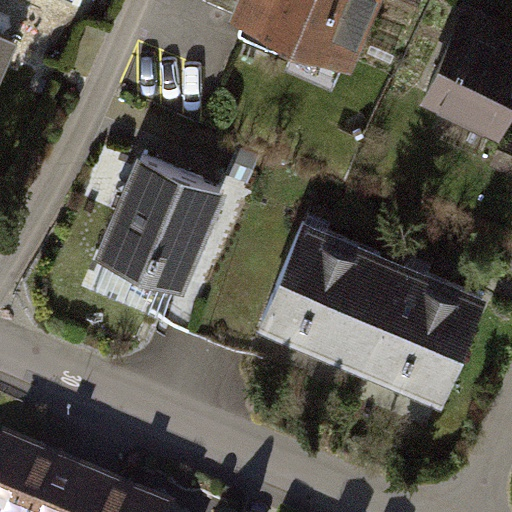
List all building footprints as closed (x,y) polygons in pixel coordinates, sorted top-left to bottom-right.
[(85,0),(59,0),(81,10),(85,0)] [(376,0),(238,0),(238,1),(356,50),(376,0)] [(511,117),(511,32),(463,10),(426,92),(507,128),(511,117)] [(232,198),(137,159),(95,262),(190,300),(232,198)] [(492,308),(306,228),(262,330),(448,410),(492,308)] [(125,511),(0,459),(0,511),(125,511)]
